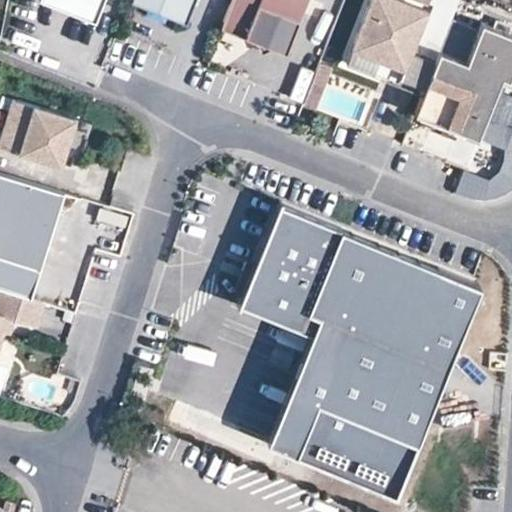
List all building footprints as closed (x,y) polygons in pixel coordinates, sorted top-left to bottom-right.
[(40,0),(94,21),(102,0),(40,0)] [(138,0),(183,15),(188,0),(138,0)] [(232,0),(221,27),(243,35),(244,34),(256,39),(272,45),(285,50),(303,0),(232,0)] [(428,7),(410,0),(368,0),(361,18),(371,22),(366,32),(357,29),(347,54),(400,75),(410,49),(428,7)] [(168,16),(148,8),(144,16),(164,24),(168,16)] [(478,29),(451,17),(439,49),(465,61),(478,29)] [(371,22),(361,18),(357,29),(366,32),(371,22)] [(425,85),(414,113),(477,138),(502,76),(507,78),(511,65),(511,32),(482,20),(478,29),(465,61),(439,49),(435,59),(425,85)] [(261,52),(272,45),(256,39),(261,52)] [(435,59),(410,49),(400,75),(425,85),(435,59)] [(400,75),(347,54),(345,60),(398,81),(400,75)] [(333,69),(320,64),(304,106),(316,111),(333,69)] [(74,111),(11,91),(0,125),(0,139),(58,158),(74,111)] [(60,189),(0,169),(0,254),(35,266),(60,189)] [(310,331),(266,442),(396,493),(478,285),(280,207),(241,305),(310,331)] [(0,284),(27,293),(35,266),(0,254),(0,284)] [(0,323),(4,312),(11,314),(55,328),(63,304),(27,293),(0,284),(0,323)] [(0,326),(6,329),(11,314),(4,312),(0,323),(0,326)]
